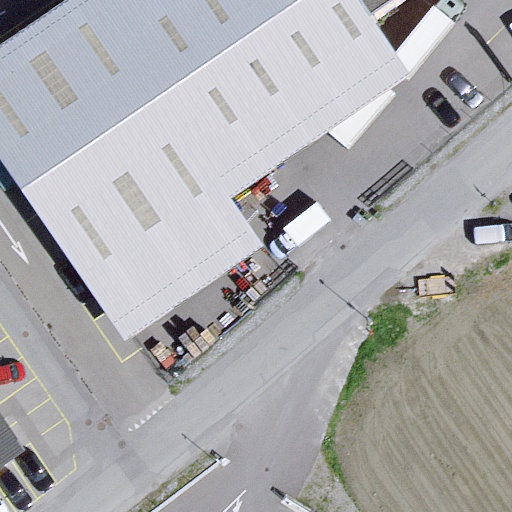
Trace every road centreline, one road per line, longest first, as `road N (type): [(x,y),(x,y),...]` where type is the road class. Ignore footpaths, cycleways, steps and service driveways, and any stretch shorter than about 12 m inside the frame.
road 1 (residential): [(81,511),(511,136)]
road 2 (unknown): [(0,306),(125,474)]
